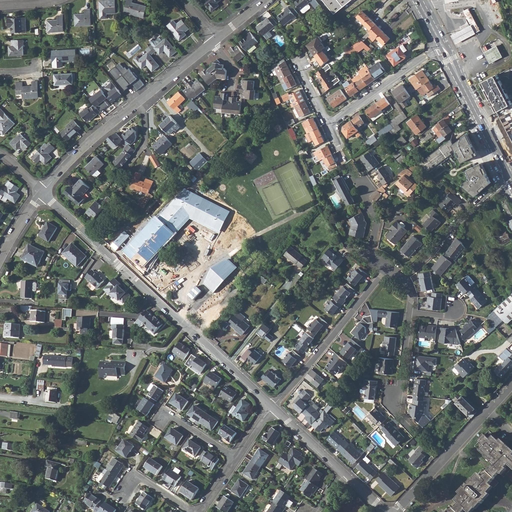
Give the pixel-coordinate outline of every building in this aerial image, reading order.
[(109,0),(110,0),(99,1),(100,19),(107,18),(106,14),(115,13),(114,0),(109,0)] [(127,0),(124,12),(139,16),(140,12),(145,13),(146,6),(132,3),(132,0),(127,0)] [(202,0),(211,11),(218,6),(215,1),(216,0),(218,2),(220,0),(202,0)] [(308,4),(312,0),(297,0),(294,3),(300,10),(303,12),(304,13),(310,8),(310,6),(308,4)] [(284,25),(292,19),(293,20),(296,17),(295,16),(299,13),(292,5),(289,8),(288,6),(284,9),(285,10),(277,17),(284,25)] [(75,14),(76,26),(91,25),(90,9),(85,9),(85,14),(75,14)] [(469,20),(475,32),(479,29),(469,9),(463,12),(468,20),(469,20)] [(363,11),(357,17),(363,23),(369,18),(363,11)] [(64,31),(63,15),(58,15),(58,20),(48,20),(48,32),(64,31)] [(268,17),(256,27),(263,36),(275,26),(274,26),(277,23),(271,15),(268,18),(268,17)] [(11,28),(12,32),(23,32),(22,17),(8,18),(8,27),(13,27),(14,28),(11,28)] [(369,18),(363,23),(370,30),(376,25),(369,18)] [(183,30),(184,29),(185,31),(189,29),(182,20),(177,24),(173,20),(167,25),(179,40),(186,34),(183,30)] [(383,32),(376,25),(370,30),(361,40),(363,42),(369,36),(371,34),(376,39),(377,38),(383,32)] [(247,51),(258,41),(250,32),(247,34),(248,35),(239,42),(247,51)] [(383,32),(377,38),(384,45),(391,39),(383,32)] [(160,54),(165,49),(166,51),(166,52),(170,57),(177,51),(166,37),(154,47),(152,44),(149,46),(154,53),(157,51),(160,54)] [(315,55),(327,46),(323,41),(321,42),(318,37),(307,45),(315,55)] [(24,54),(23,40),(12,41),(12,45),(15,45),(15,46),(9,46),(10,55),(24,54)] [(358,53),(365,48),(368,51),(370,48),(368,46),(363,42),(361,40),(354,45),(353,45),(356,50),(358,53)] [(232,55),(233,54),(238,61),(245,55),(237,45),(234,47),(235,48),(234,49),(232,47),(228,50),(232,55)] [(325,53),(331,49),(328,45),(327,46),(315,55),(322,65),(330,59),(325,53)] [(353,45),(345,51),(347,54),(348,55),(356,50),(353,45)] [(152,71),(159,66),(151,55),(154,53),(149,46),(146,49),(149,52),(140,59),(138,56),(134,58),(137,61),(142,68),(147,64),(149,66),(148,66),(152,71)] [(485,54),(491,64),(503,57),(497,47),(485,54)] [(398,48),(387,56),(394,66),(406,57),(406,56),(406,55),(404,52),(402,53),(398,48)] [(54,51),(54,66),(61,65),(61,61),(63,61),(76,60),(75,50),(54,51)] [(338,60),(347,54),(345,51),(337,57),(338,60)] [(331,66),(339,60),(338,60),(337,57),(329,63),(331,66)] [(276,70),(277,74),(280,80),(284,78),(291,74),(285,61),(282,63),(279,66),(275,68),(276,70)] [(213,62),(213,65),(208,69),(217,79),(218,78),(226,79),(227,71),(225,68),(224,68),(224,64),(221,64),(219,63),(214,62),(213,62)] [(371,64),(367,66),(376,79),(386,72),(379,62),(373,66),(371,64)] [(130,83),(132,85),(137,81),(135,79),(138,77),(134,72),(134,73),(130,68),(128,69),(126,67),(125,68),(121,63),(117,66),(130,83)] [(329,63),(317,72),(327,91),(335,85),(341,80),(339,77),(332,82),(325,71),(332,67),(331,66),(329,63)] [(117,66),(116,66),(110,71),(125,90),(129,88),(127,85),(130,83),(117,66)] [(368,84),(376,79),(367,66),(359,71),(360,73),(368,84)] [(207,73),(206,74),(203,71),(199,74),(203,79),(204,78),(210,85),(217,79),(208,69),(205,71),(207,73)] [(418,89),(429,81),(427,77),(425,74),(422,71),(410,79),(417,89),(418,89)] [(73,84),(73,73),(55,74),(56,85),(73,84)] [(360,90),(368,84),(360,73),(352,79),(354,82),(360,90)] [(291,74),(284,78),(286,83),(283,85),(285,90),(297,84),(291,74)] [(493,106),(496,112),(511,104),(511,103),(510,100),(511,98),(511,95),(511,94),(508,96),(497,74),(481,82),(490,100),(490,99),(493,106)] [(137,81),(132,85),(137,91),(145,85),(140,79),(137,81)] [(195,83),(194,83),(191,80),(188,83),(199,95),(206,88),(197,79),(194,81),(195,83)] [(254,90),(255,81),(242,80),(242,84),(243,84),(243,85),(238,85),(238,88),(240,89),(254,90)] [(348,80),(343,84),(351,96),(360,90),(354,82),(351,84),(348,80)] [(39,98),(38,81),(33,82),(33,86),(29,86),(29,88),(28,88),(28,86),(23,87),(23,82),(17,82),(18,99),(39,98)] [(430,96),(438,90),(436,87),(435,88),(429,81),(418,89),(422,94),(426,91),(427,93),(430,96)] [(187,88),(184,91),(189,97),(192,101),(199,95),(188,83),(185,85),(189,88),(187,89),(187,88)] [(120,92),(115,85),(107,90),(110,94),(107,96),(108,97),(112,103),(116,101),(115,100),(120,96),(118,93),(120,92)] [(403,85),(392,92),(400,103),(404,107),(408,104),(404,100),(410,95),(403,85)] [(95,104),(101,111),(109,105),(105,100),(108,97),(107,96),(100,87),(95,91),(97,94),(91,99),(95,104)] [(243,94),(242,98),(245,98),(255,99),(256,90),(254,90),(240,89),(239,92),(244,93),(244,94),(243,94)] [(340,89),(327,98),(333,107),(347,98),(345,96),(341,89),(340,89)] [(295,106),(305,101),(300,90),(290,95),(289,92),(282,96),(285,102),(286,101),(290,102),(292,107),(294,107),(295,106)] [(179,92),(172,98),(173,100),(169,103),(178,113),(181,110),(177,107),(185,99),(179,92)] [(221,92),(220,97),(219,97),(219,96),(215,95),(214,108),(223,109),(224,99),(224,93),(221,92)] [(228,100),(224,99),(223,109),(222,112),(231,113),(233,97),(229,96),(229,101),(228,101),(228,100)] [(238,101),(238,102),(236,102),(237,97),(233,97),(231,113),(240,114),(241,105),(242,101),(240,101),(238,101)] [(385,97),(376,103),(381,110),(390,104),(385,97)] [(192,101),(190,103),(187,105),(191,109),(192,108),(196,112),(197,110),(199,108),(192,101)] [(305,101),(295,106),(294,107),(298,117),(300,116),(300,117),(310,112),(305,101)] [(398,125),(408,118),(395,101),(393,103),(401,114),(391,121),(389,122),(391,124),(394,128),(398,125)] [(371,118),(381,111),(381,110),(376,103),(366,111),(371,118)] [(88,121),(91,118),(94,116),(95,117),(101,111),(95,104),(89,109),(87,107),(80,113),(88,121)] [(0,128),(0,129),(0,131),(3,134),(15,123),(0,108),(0,128)] [(383,114),(387,119),(389,117),(393,114),(389,108),(383,113),(383,114)] [(371,118),(373,121),(383,114),(383,113),(381,111),(371,118)] [(360,115),(352,120),(357,128),(365,123),(360,115)] [(418,115),(408,122),(412,129),(422,121),(418,115)] [(170,116),(161,125),(168,133),(168,132),(174,127),(176,129),(177,130),(181,127),(170,116)] [(452,122),(448,116),(444,120),(436,125),(437,126),(433,129),(436,134),(448,125),(452,122)] [(308,127),(306,128),(308,133),(318,128),(313,118),(306,121),(308,127)] [(68,126),(62,132),(69,140),(82,128),(74,119),(67,125),(68,126)] [(359,130),(357,128),(352,120),(344,126),(343,130),(348,138),(355,133),(358,137),(361,134),(359,130)] [(422,121),(412,129),(417,134),(427,127),(422,121)] [(390,131),(394,128),(391,124),(379,133),(382,137),(390,131)] [(394,128),(390,131),(393,135),(401,128),(398,125),(394,128)] [(445,136),(452,131),(448,125),(436,134),(439,138),(437,139),(440,143),(444,140),(447,138),(445,136)] [(137,137),(137,131),(135,129),(136,128),(136,127),(135,126),(133,126),(132,127),(132,126),(122,134),(126,139),(132,144),(135,140),(137,137)] [(308,133),(305,134),(309,142),(313,140),(316,146),(325,141),(318,128),(308,133)] [(24,150),(31,143),(20,133),(10,143),(17,149),(22,145),(23,146),(22,147),(24,150)] [(116,146),(123,140),(116,133),(112,135),(108,139),(116,146)] [(430,134),(422,140),(424,143),(432,137),(430,134)] [(165,135),(153,146),(161,155),(173,144),(165,135)] [(430,173),(448,159),(447,157),(456,151),(457,153),(458,152),(460,156),(459,157),(462,163),(475,156),(472,150),(474,148),(472,143),(470,144),(465,135),(453,145),(450,140),(419,163),(430,173)] [(374,136),(366,142),(370,146),(377,140),(374,136)] [(397,140),(401,146),(407,141),(404,138),(403,136),(397,140)] [(50,152),(55,147),(49,142),(47,145),(45,143),(32,157),(38,163),(41,159),(46,163),(52,157),(48,152),(49,151),(50,152)] [(125,150),(119,157),(114,163),(121,168),(136,151),(128,144),(124,149),(125,150)] [(332,154),(327,146),(313,153),(318,162),(321,160),(324,159),(332,154)] [(198,170),(208,161),(200,152),(190,162),(198,170)] [(367,167),(366,167),(369,171),(379,164),(373,156),(372,157),(369,152),(365,155),(364,155),(361,157),(361,159),(363,163),(364,163),(367,167)] [(149,158),(156,170),(162,166),(155,154),(149,158)] [(332,154),(324,159),(329,170),(337,166),(332,154)] [(97,178),(102,173),(99,170),(105,164),(97,156),(86,167),(97,178)] [(465,182),(466,183),(463,186),(474,195),(488,182),(484,174),(485,174),(486,173),(485,169),(482,170),(479,164),(466,171),(467,174),(468,173),(470,178),(465,182)] [(385,184),(391,179),(389,176),(390,175),(383,166),(376,172),(380,177),(379,178),(384,185),(385,184)] [(402,177),(396,184),(405,192),(406,191),(410,195),(418,186),(412,180),(411,182),(407,178),(408,177),(412,172),(407,167),(404,170),(399,174),(402,177)] [(149,193),(154,181),(145,178),(144,182),(139,180),(141,174),(135,172),(130,187),(147,193),(149,193)] [(339,175),(334,177),(335,180),(333,181),(339,192),(342,191),(343,193),(350,190),(346,182),(343,176),(341,177),(339,175)] [(79,205),(84,198),(82,197),(90,187),(81,179),(73,188),(70,186),(65,192),(79,205)] [(16,192),(19,188),(9,181),(7,185),(9,186),(6,192),(2,189),(0,191),(0,197),(6,201),(8,198),(15,202),(20,195),(16,192)] [(384,188),(382,186),(377,190),(383,195),(386,191),(384,188)] [(350,190),(343,193),(346,197),(343,199),(344,201),(345,200),(348,205),(354,202),(351,195),(352,195),(350,190)] [(451,192),(443,201),(442,201),(439,204),(448,212),(452,207),(454,209),(461,201),(451,192)] [(144,208),(150,199),(145,196),(139,204),(144,208)] [(96,200),(86,211),(91,215),(92,214),(95,216),(104,206),(101,203),(100,204),(96,200)] [(438,226),(441,223),(436,218),(439,215),(433,209),(430,213),(432,214),(423,224),(432,231),(435,228),(437,225),(438,226)] [(363,213),(350,220),(353,226),(352,229),(351,229),(350,235),(364,238),(367,223),(364,218),(365,217),(363,213)] [(392,229),(391,231),(387,236),(387,237),(396,244),(408,230),(397,221),(391,228),(392,229)] [(49,242),(57,228),(48,222),(39,236),(49,242)] [(414,228),(420,233),(423,229),(418,224),(414,228)] [(498,239),(502,245),(511,240),(508,234),(507,234),(502,237),(498,239)] [(417,248),(419,246),(420,246),(423,243),(413,235),(401,249),(410,257),(415,251),(415,250),(417,248)] [(453,244),(450,248),(446,252),(455,260),(466,246),(457,238),(452,244),(453,244)] [(150,270),(164,255),(146,239),(133,254),(150,270)] [(72,243),(62,254),(77,267),(87,257),(72,243)] [(29,245),(22,260),(38,267),(45,253),(29,245)] [(302,256),(291,246),(284,255),(296,264),(301,268),(307,261),(302,256)] [(326,262),(334,268),(333,269),(335,271),(344,259),(339,255),(337,255),(334,253),(335,252),(330,248),(323,257),(326,260),(326,262)] [(441,275),(452,262),(443,255),(432,268),(441,275)] [(356,285),(359,281),(361,278),(363,279),(367,274),(359,267),(357,270),(356,269),(353,273),(352,272),(347,279),(356,285)] [(92,271),(85,278),(97,289),(104,281),(101,278),(99,277),(100,276),(95,272),(95,273),(92,271)] [(423,291),(434,288),(430,271),(419,274),(423,291)] [(295,284),(301,277),(299,275),(293,282),(295,284)] [(262,276),(259,280),(264,284),(267,280),(262,276)] [(475,283),(472,285),(465,277),(457,285),(465,294),(466,292),(469,295),(477,289),(478,287),(475,283)] [(122,286),(114,279),(104,290),(110,295),(112,294),(119,301),(120,299),(123,302),(125,302),(130,296),(126,292),(126,293),(120,288),(122,286)] [(59,283),(59,299),(67,299),(67,293),(66,293),(66,290),(67,290),(71,291),(71,284),(70,284),(71,280),(60,280),(60,284),(59,283)] [(22,298),(32,299),(33,291),(36,291),(37,290),(37,284),(36,283),(33,283),(33,282),(22,281),(22,298)] [(347,283),(344,287),(343,286),(337,294),(345,300),(351,293),(352,293),(355,290),(347,283)] [(481,294),(477,289),(469,295),(472,298),(474,301),(473,302),(479,308),(487,301),(481,294)] [(507,323),(511,318),(511,293),(500,304),(494,310),(504,320),(507,323)] [(427,303),(427,308),(441,310),(442,294),(438,294),(437,297),(429,296),(429,302),(427,303)] [(335,298),(332,301),(331,300),(327,305),(328,306),(325,308),(333,315),(335,312),(337,309),(338,310),(343,304),(335,298)] [(67,316),(72,317),(72,309),(70,309),(64,309),(63,320),(66,320),(67,316)] [(504,320),(494,310),(487,317),(496,327),(504,320)] [(45,323),(45,312),(32,311),(31,322),(45,323)] [(155,317),(150,313),(149,313),(147,311),(135,324),(137,326),(139,327),(140,327),(142,326),(143,325),(142,324),(144,322),(147,326),(155,333),(163,325),(158,320),(155,317)] [(243,335),(250,326),(243,320),(246,317),(238,311),(228,323),(243,335)] [(385,311),(384,314),(387,314),(386,326),(397,327),(397,322),(398,317),(399,317),(400,312),(385,311)] [(365,316),(363,318),(369,323),(373,322),(371,315),(365,316)] [(91,318),(79,317),(78,328),(83,329),(89,329),(91,329),(91,318)] [(124,318),(112,317),(111,325),(124,326),(124,318)] [(317,318),(314,322),(313,322),(308,328),(310,329),(307,332),(313,337),(316,334),(319,330),(322,327),(323,328),(328,323),(320,317),(318,319),(317,318)] [(363,318),(360,322),(366,326),(369,323),(363,318)] [(475,331),(480,327),(476,321),(475,322),(472,319),(465,325),(465,326),(461,329),(464,333),(462,334),(466,339),(476,331),(475,331)] [(268,333),(272,328),(265,322),(257,332),(264,337),(268,333)] [(360,322),(352,332),(360,339),(366,332),(366,326),(360,322)] [(20,325),(7,324),(6,337),(19,338),(20,325)] [(435,338),(437,326),(427,325),(426,326),(421,325),(421,330),(420,330),(419,337),(426,338),(426,337),(435,338)] [(124,332),(114,331),(113,338),(114,338),(114,341),(115,343),(121,343),(123,342),(123,339),(124,339),(124,332)] [(449,347),(449,346),(455,346),(455,347),(460,348),(462,347),(457,332),(451,331),(451,332),(442,331),(440,346),(449,347)] [(308,345),(314,338),(313,337),(307,332),(306,332),(300,339),(301,340),(298,343),(306,350),(309,346),(308,345)] [(270,342),(274,337),(268,333),(264,337),(270,342)] [(383,342),(382,350),(386,350),(385,354),(394,355),(397,337),(385,336),(384,341),(386,341),(385,342),(383,342)] [(361,346),(351,338),(341,351),(349,358),(357,348),(358,349),(361,346)] [(8,344),(9,341),(5,341),(4,344),(0,343),(0,355),(7,357),(7,356),(8,344)] [(179,343),(178,345),(176,343),(171,351),(185,360),(191,350),(179,343)] [(511,351),(507,347),(503,351),(511,359),(511,351)] [(255,365),(262,355),(255,349),(247,359),(255,365)] [(293,350),(290,353),(289,352),(285,357),(283,360),(291,367),(295,361),(297,359),(298,359),(301,356),(293,350)] [(502,358),(497,363),(497,364),(499,366),(495,371),(501,377),(511,364),(511,359),(503,351),(499,356),(502,358)] [(347,362),(336,353),(333,356),(331,360),(329,363),(326,367),(334,373),(336,373),(339,370),(339,368),(342,364),(344,365),(347,362)] [(67,357),(45,356),(44,365),(53,366),(53,367),(67,367),(73,367),(73,358),(67,358),(67,357)] [(428,371),(428,364),(436,365),(437,358),(418,356),(418,359),(417,359),(417,361),(415,361),(414,370),(428,371)] [(202,373),(207,365),(197,358),(197,359),(195,357),(191,364),(192,366),(191,368),(195,371),(196,369),(202,373)] [(384,374),(385,373),(392,374),(394,359),(380,357),(379,362),(381,363),(381,367),(380,367),(379,372),(380,374),(384,374)] [(464,372),(469,367),(462,359),(453,367),(455,369),(458,366),(462,370),(464,372)] [(106,361),(101,361),(100,377),(105,377),(105,376),(118,376),(118,375),(125,375),(126,361),(111,360),(111,363),(106,363),(106,361)] [(164,364),(156,376),(165,382),(170,374),(169,374),(172,369),(164,364)] [(268,381),(270,383),(274,387),(281,379),(275,373),(275,374),(272,371),(271,372),(268,369),(261,377),(266,382),(268,381)] [(312,369),(305,376),(312,382),(318,387),(324,379),(318,374),(312,369)] [(216,389),(222,380),(211,372),(204,383),(207,385),(208,384),(216,389)] [(482,372),(474,379),(478,383),(486,376),(482,372)] [(376,390),(378,381),(365,379),(365,384),(364,383),(363,389),(366,389),(366,393),(365,398),(375,399),(376,390)] [(424,397),(425,390),(424,389),(425,385),(426,385),(426,380),(416,379),(416,383),(415,383),(414,395),(424,397)] [(154,404),(156,401),(157,401),(164,391),(155,385),(155,386),(151,392),(146,399),(154,404)] [(226,386),(225,388),(221,394),(220,396),(231,403),(237,394),(229,389),(230,389),(226,386)] [(46,390),(45,402),(56,403),(57,391),(46,390)] [(302,412),(308,405),(305,402),(308,399),(311,396),(304,390),(302,392),(298,396),(294,401),(296,403),(295,405),(295,408),(301,413),(302,412)] [(453,399),(471,417),(478,410),(463,395),(460,392),(453,399)] [(182,411),(188,402),(177,394),(172,403),(177,406),(176,407),(182,411)] [(148,416),(155,404),(154,404),(146,399),(146,398),(138,410),(148,416)] [(427,406),(427,400),(413,399),(413,404),(410,404),(409,412),(420,422),(424,426),(431,420),(427,415),(424,412),(425,406),(427,406)] [(452,400),(447,399),(446,403),(443,406),(444,407),(452,400)] [(229,412),(243,422),(248,415),(245,412),(250,405),(242,400),(237,408),(234,406),(229,412)] [(332,400),(324,410),(327,413),(335,403),(332,400)] [(320,412),(310,403),(308,405),(302,412),(306,416),(307,417),(305,418),(312,424),(312,423),(319,415),(318,414),(320,412)] [(196,418),(195,419),(201,423),(207,413),(195,405),(189,414),(196,418)] [(372,412),(368,416),(375,424),(376,423),(379,426),(387,419),(381,412),(380,413),(375,408),(371,412),(372,412)] [(335,421),(329,416),(329,415),(327,413),(324,410),(321,413),(319,415),(312,423),(317,427),(316,428),(320,432),(324,427),(326,429),(330,424),(332,425),(335,421)] [(207,413),(201,423),(206,426),(207,425),(213,430),(219,421),(207,413)] [(142,442),(145,437),(143,436),(149,428),(139,421),(131,434),(142,442)] [(394,427),(389,422),(381,429),(389,437),(389,438),(396,446),(400,441),(404,437),(394,427)] [(355,423),(352,425),(361,432),(362,430),(355,423)] [(225,438),(225,439),(231,443),(237,434),(225,425),(219,434),(225,438)] [(177,446),(183,437),(177,433),(178,432),(172,428),(165,438),(177,446)] [(272,445),(281,433),(273,428),(268,435),(266,434),(263,439),(272,445)] [(336,448),(337,447),(341,451),(349,443),(345,439),(344,440),(334,431),(327,439),(336,448)] [(470,511),(477,505),(480,503),(481,503),(484,500),(483,499),(489,494),(488,493),(498,482),(494,478),(499,473),(503,476),(511,467),(511,468),(511,450),(509,448),(510,448),(506,445),(506,446),(500,440),(499,441),(488,431),(475,446),(486,456),(485,456),(491,462),(490,463),(494,466),(488,472),(483,468),(473,479),(472,479),(467,484),(466,484),(463,487),(464,487),(458,493),(459,494),(443,511),(470,511)] [(125,440),(117,451),(126,457),(130,451),(131,452),(134,446),(125,440)] [(190,440),(188,443),(186,445),(184,449),(195,457),(201,448),(190,440)] [(348,459),(350,458),(355,462),(362,455),(353,446),(354,445),(351,442),(349,444),(342,452),(342,453),(348,459)] [(341,451),(342,452),(349,444),(349,443),(341,451)] [(416,452),(408,459),(417,467),(423,461),(422,459),(426,455),(425,454),(428,451),(421,445),(415,451),(416,452)] [(301,456),(303,454),(293,447),(288,455),(285,453),(282,457),(279,462),(276,467),(280,470),(283,465),(291,471),(296,464),(299,466),(304,458),(301,456)] [(257,453),(252,461),(261,467),(269,456),(260,450),(258,454),(257,453)] [(202,459),(201,461),(210,467),(209,469),(212,471),(219,460),(207,452),(207,453),(202,459)] [(114,458),(107,470),(117,476),(124,465),(114,458)] [(151,458),(145,467),(158,475),(163,467),(151,458)] [(367,477),(368,476),(371,479),(378,472),(368,463),(363,459),(356,466),(367,477)] [(61,464),(48,461),(47,467),(50,467),(47,479),(57,481),(61,464)] [(253,479),(261,467),(252,461),(246,469),(247,470),(245,474),(253,479)] [(314,468),(306,479),(317,486),(319,482),(318,482),(317,482),(319,479),(323,474),(314,468)] [(116,480),(118,477),(117,476),(107,470),(106,469),(103,473),(104,474),(99,481),(110,488),(112,483),(114,479),(116,480)] [(170,471),(164,479),(175,487),(181,478),(170,471)] [(379,483),(378,484),(386,491),(387,490),(392,495),(400,487),(384,472),(376,480),(379,483)] [(316,491),(318,487),(317,486),(306,479),(302,486),(303,486),(301,490),(305,493),(304,494),(309,498),(312,493),(315,490),(316,491)] [(241,480),(238,484),(237,484),(232,491),(241,498),(249,486),(241,480)] [(188,481),(180,492),(186,496),(187,495),(193,500),(200,489),(188,481)] [(285,504),(290,496),(281,490),(273,501),(285,509),(287,506),(285,504)] [(146,510),(154,498),(144,492),(136,504),(146,510)] [(95,510),(94,511),(95,511),(99,511),(104,505),(101,502),(102,500),(91,493),(84,503),(95,510)] [(226,497),(223,501),(222,501),(218,508),(223,511),(228,511),(235,502),(226,497)] [(281,511),(282,511),(285,509),(273,501),(272,501),(270,504),(271,505),(269,509),(266,511),(281,511)] [(106,502),(104,505),(99,511),(115,511),(117,511),(112,508),(113,507),(106,502)]
